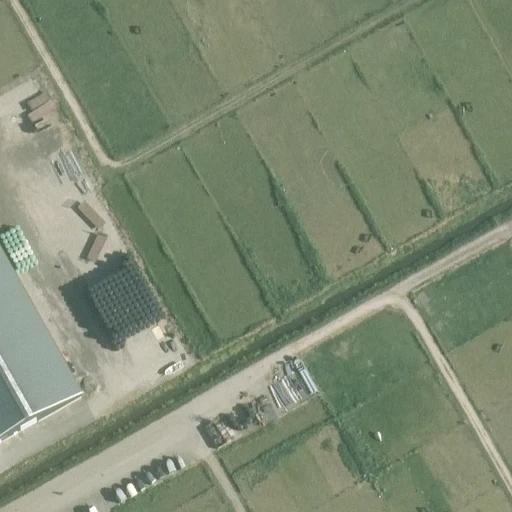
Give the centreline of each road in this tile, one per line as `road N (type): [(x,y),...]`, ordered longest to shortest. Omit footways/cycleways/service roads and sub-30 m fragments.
road 1 (track): [(420,0),(39,217),(0,172)]
road 2 (track): [(511,491),(409,312),(387,299)]
road 3 (track): [(387,299),(509,235)]
road 4 (track): [(387,299),(283,361)]
